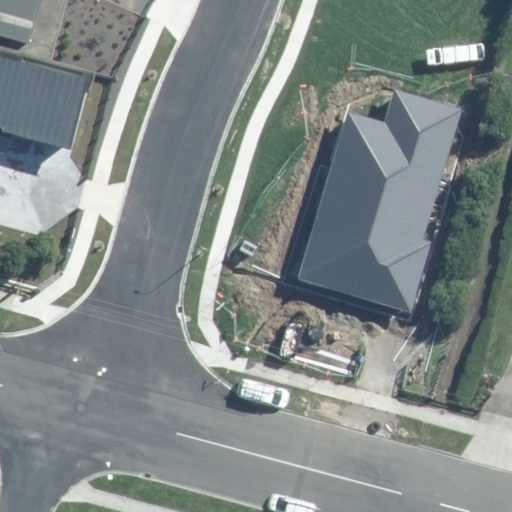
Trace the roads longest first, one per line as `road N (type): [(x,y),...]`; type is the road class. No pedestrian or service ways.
road 1 (residential): [(100,415),(223,0)]
road 2 (residential): [(100,415),(462,511)]
